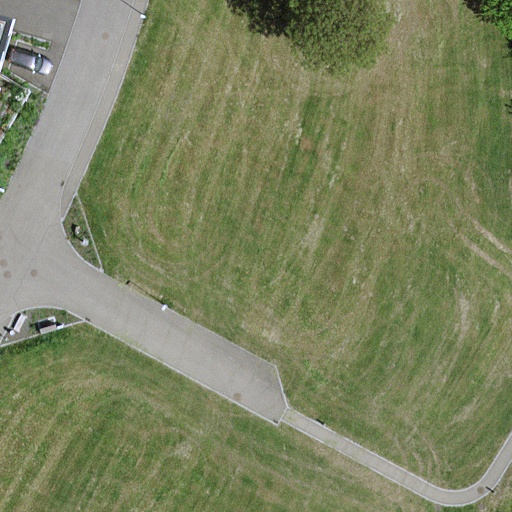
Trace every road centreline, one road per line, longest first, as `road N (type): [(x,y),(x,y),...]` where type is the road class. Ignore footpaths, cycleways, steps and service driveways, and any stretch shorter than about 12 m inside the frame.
road 1 (residential): [(279,410),(16,252)]
road 2 (residential): [(16,252),(58,173),(127,0)]
